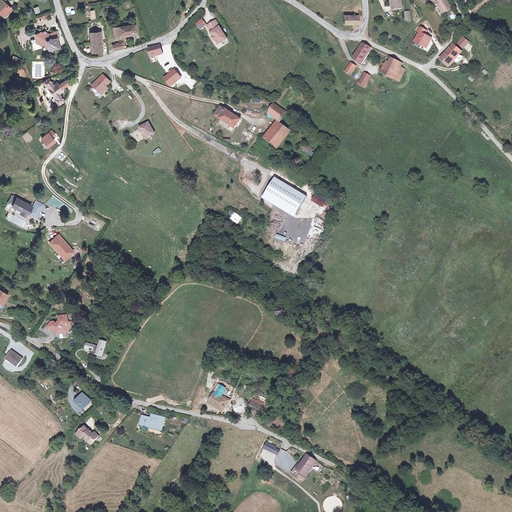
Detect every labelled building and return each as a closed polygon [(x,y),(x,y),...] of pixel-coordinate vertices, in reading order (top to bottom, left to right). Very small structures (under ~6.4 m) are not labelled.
[(3,0),(0,3),(0,11),(2,13),(4,12),(7,15),(12,10),(3,0)] [(391,0),(392,4),(393,4),(394,11),(404,9),(402,0),(391,0)] [(446,0),(433,0),(432,1),(436,7),(438,5),(440,8),(439,8),(443,14),(448,10),(447,10),(451,7),(446,0)] [(344,14),(343,14),(344,24),(358,23),(358,14),(344,14)] [(197,23),(201,30),(208,26),(204,19),(197,23)] [(228,38),(216,20),(209,25),(212,30),(214,28),(215,30),(213,32),(212,32),(215,36),(214,36),(216,40),(217,40),(220,44),(228,38)] [(112,28),(113,33),(118,32),(119,37),(135,34),(134,24),(131,25),(131,22),(127,23),(127,26),(112,28)] [(428,31),(421,27),(419,32),(420,32),(415,42),(427,48),(432,38),(426,35),(428,31)] [(46,33),(36,36),(39,45),(44,44),(45,48),(50,46),(51,51),(54,52),(56,49),(60,48),(62,49),(59,40),(61,37),(59,32),(50,35),(50,36),(49,37),(47,36),(46,33)] [(102,52),(101,32),(90,33),(92,52),(102,52)] [(463,49),(469,42),(462,36),(455,43),(463,49)] [(370,47),(362,42),(352,57),(361,62),(370,47)] [(470,52),(473,46),(468,43),(464,49),(470,52)] [(461,51),(452,45),(439,61),(448,67),(461,51)] [(160,46),(148,51),(151,56),(162,52),(160,46)] [(394,79),(399,69),(400,65),(389,58),(382,73),(394,79)] [(344,71),(351,75),(356,67),(350,63),(344,71)] [(18,69),(21,78),(27,76),(23,67),(18,69)] [(404,71),(399,69),(394,79),(399,82),(404,71)] [(364,72),(359,83),(365,86),(369,75),(364,72)] [(182,79),(176,73),(166,82),(172,88),(182,79)] [(106,74),(95,84),(103,94),(108,89),(106,87),(108,86),(113,82),(106,74)] [(61,90),(58,86),(57,84),(54,86),(50,79),(44,82),(47,87),(45,88),(48,94),(46,95),(48,98),(50,97),(53,102),(56,101),(58,104),(64,101),(60,95),(62,93),(61,90)] [(61,90),(67,86),(64,82),(58,86),(61,90)] [(286,111),(274,102),(269,108),(267,107),(264,111),(267,113),(268,113),(279,120),(286,111)] [(220,106),(214,116),(223,121),(233,128),(240,118),(227,111),(220,106)] [(272,118),(266,124),(269,126),(274,121),(272,118)] [(270,143),(272,145),(273,143),(276,145),(288,129),(277,121),(264,137),(271,141),(270,143)] [(141,128),(146,137),(146,139),(155,135),(149,124),(141,128)] [(243,130),(241,134),(248,138),(250,135),(243,130)] [(52,131),(42,138),(43,141),(42,142),(46,148),(54,142),(52,140),(55,137),(52,131)] [(302,144),(300,152),(313,154),(314,147),(302,144)] [(70,170),(75,167),(71,161),(66,164),(70,170)] [(242,163),(240,169),(248,172),(251,166),(242,163)] [(307,196),(274,177),(262,198),(295,217),(307,196)] [(315,192),(311,200),(322,207),(327,200),(315,192)] [(32,207),(12,196),(8,204),(17,209),(17,208),(21,210),(20,213),(25,216),(26,212),(27,211),(38,216),(43,206),(35,201),(32,207)] [(243,218),(234,212),(230,219),(238,225),(243,218)] [(284,238),(289,230),(285,228),(280,236),(284,238)] [(75,254),(59,237),(50,244),(66,262),(75,254)] [(2,291),(0,289),(0,299),(4,302),(8,295),(2,291)] [(58,317),(59,322),(57,325),(56,325),(53,323),(52,323),(51,324),(48,328),(52,331),(54,329),(59,332),(59,335),(67,334),(69,330),(68,327),(70,327),(70,323),(68,323),(66,316),(58,317)] [(87,344),(86,349),(91,350),(91,351),(93,352),(92,354),(103,357),(106,343),(100,341),(98,347),(87,344)] [(11,350),(6,358),(17,365),(23,358),(11,350)] [(221,384),(216,393),(223,397),(228,389),(221,384)] [(223,397),(216,393),(212,390),(206,400),(209,402),(208,404),(223,411),(230,401),(223,397)] [(91,399),(83,392),(76,400),(84,407),(91,399)] [(263,406),(253,401),(250,408),(260,412),(263,406)] [(158,420),(144,417),(142,426),(160,430),(161,424),(165,425),(166,417),(159,416),(158,420)] [(85,426),(77,435),(82,440),(84,438),(92,446),(100,437),(95,432),(94,434),(85,426)] [(277,447),(268,443),(265,449),(274,453),(277,447)] [(306,454),(297,468),(306,474),(315,461),(306,454)] [(306,474),(297,468),(294,472),(304,478),(306,474)]
